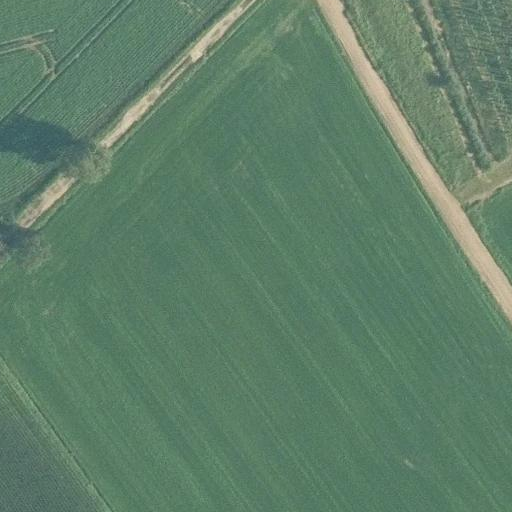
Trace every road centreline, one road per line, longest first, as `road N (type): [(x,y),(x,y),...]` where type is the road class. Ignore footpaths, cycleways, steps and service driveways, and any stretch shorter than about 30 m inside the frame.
road 1 (track): [(328,0),(511,305)]
road 2 (track): [(0,239),(246,0)]
